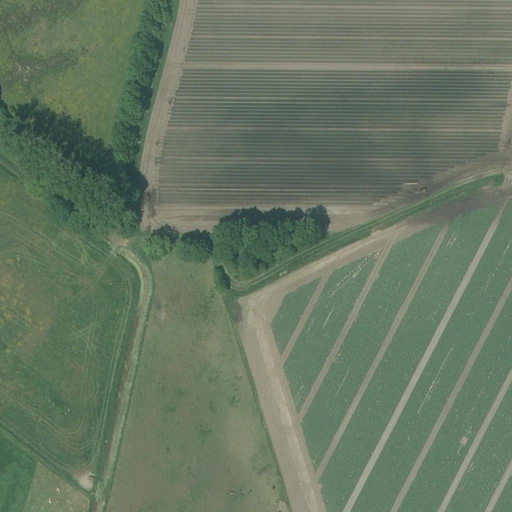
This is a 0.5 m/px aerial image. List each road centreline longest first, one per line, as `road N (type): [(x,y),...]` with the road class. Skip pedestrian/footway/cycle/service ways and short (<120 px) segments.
road 1 (track): [(0,143),(133,241),(198,245),(218,262),(223,281),(238,287),(511,165)]
road 2 (track): [(104,511),(148,283),(128,230),(129,190),(166,0)]
